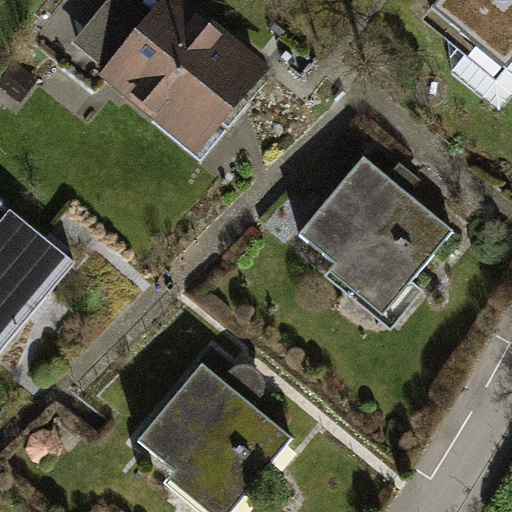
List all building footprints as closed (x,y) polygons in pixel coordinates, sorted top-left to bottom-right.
[(511,71),(511,0),(440,0),(415,28),(498,87),(511,71)] [(101,96),(189,172),(264,85),(176,9),(101,96)] [(296,265),(395,332),(463,232),(363,165),(296,265)] [(0,299),(48,252),(0,203),(0,299)] [(119,458),(172,511),(247,511),(313,447),(222,356),(119,458)]
